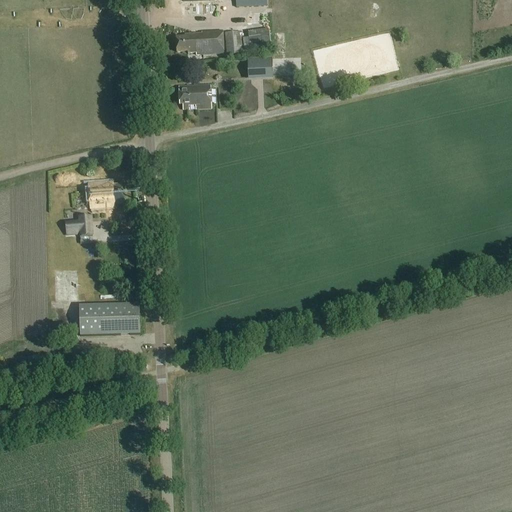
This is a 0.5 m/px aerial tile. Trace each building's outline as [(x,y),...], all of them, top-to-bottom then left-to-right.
[(266,0),(217,0),(218,1),(233,0),(235,0),(236,9),(259,8),(259,14),(267,14),(266,0)] [(224,3),(191,4),(191,14),(224,13),(224,3)] [(228,57),(260,54),(272,53),(270,30),(257,31),(257,34),(247,33),(226,34),(228,57)] [(196,56),(206,55),(207,59),(223,58),(223,55),(222,32),(202,33),(202,36),(185,36),(185,38),(176,39),(177,54),(188,53),(189,55),(196,55),(196,56)] [(264,56),(242,57),(243,73),(265,73),(264,56)] [(211,110),(210,87),(179,88),(179,106),(183,106),(183,111),(190,111),(190,106),(196,106),(196,110),(211,110)] [(113,186),(113,183),(88,185),(90,209),(115,207),(115,205),(124,204),(122,185),(113,186)] [(93,245),(91,227),(91,217),(79,218),(81,246),(93,245)] [(80,337),(140,335),(140,305),(79,307),(80,337)]
